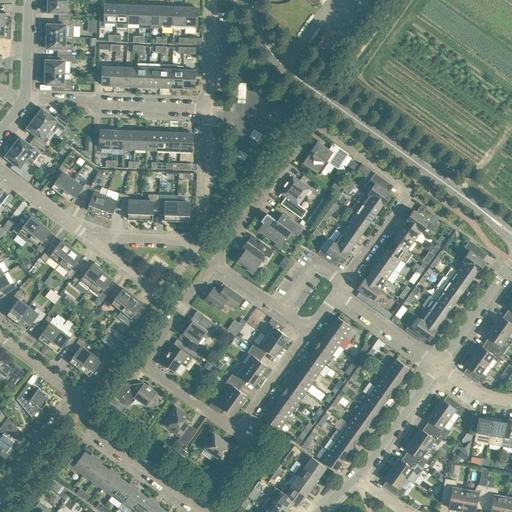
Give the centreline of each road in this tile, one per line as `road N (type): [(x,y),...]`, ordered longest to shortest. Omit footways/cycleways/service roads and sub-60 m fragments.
road 1 (residential): [(215,261),(315,125),(407,190),(343,283)]
road 2 (residential): [(310,329),(238,428),(146,369),(215,261)]
road 3 (tertiary): [(511,233),(283,66),(261,36),(252,0)]
road 4 (residential): [(208,109),(24,98)]
road 5 (residential): [(203,511),(110,444),(70,401)]
road 6 (residential): [(357,477),(437,364)]
road 7 (residential): [(197,241),(208,109)]
road 8 (residential): [(437,364),(511,263)]
road 9 (residential): [(437,364),(336,292)]
